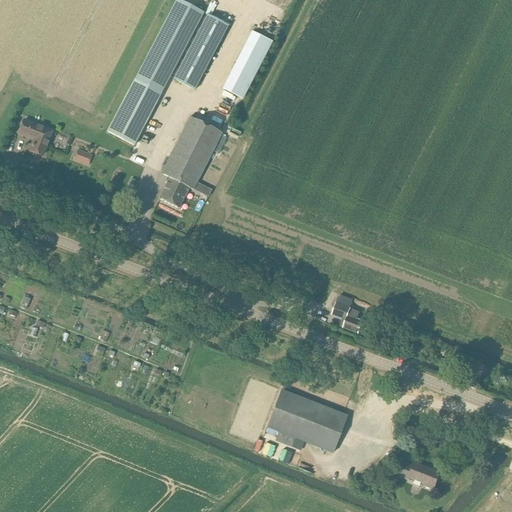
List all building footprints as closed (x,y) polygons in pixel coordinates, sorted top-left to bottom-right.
[(176,0),(135,78),(106,132),(133,146),(162,92),(203,13),(177,0),(176,0)] [(194,91),(228,26),(206,15),(172,79),(194,91)] [(243,100),(273,42),(251,31),(221,89),(243,100)] [(169,179),(158,199),(178,209),(189,189),(193,191),(197,183),(209,158),(213,159),(216,153),(218,154),(226,139),(220,136),(222,133),(189,117),(161,174),(169,179)] [(43,157),(53,131),(25,120),(19,134),(35,140),(30,152),(43,157)] [(88,166),(92,156),(77,150),(73,160),(88,166)] [(338,297),(336,304),(350,309),(353,302),(338,297)] [(358,334),(363,321),(357,319),(359,313),(350,310),(350,309),(336,304),(332,315),(345,319),(345,321),(342,320),(340,327),(343,328),(358,334)] [(452,360),(463,363),(465,358),(454,354),(452,360)] [(477,390),(479,384),(485,367),(472,362),(464,385),(477,390)] [(332,454),(347,416),(281,390),(266,428),(269,429),(267,433),(276,437),(274,441),(291,448),(294,439),(303,443),(332,454)] [(294,439),(291,448),(300,451),(303,443),(294,439)] [(440,472),(415,463),(413,467),(405,464),(399,478),(409,481),(410,479),(425,485),(424,487),(433,491),(440,472)]
